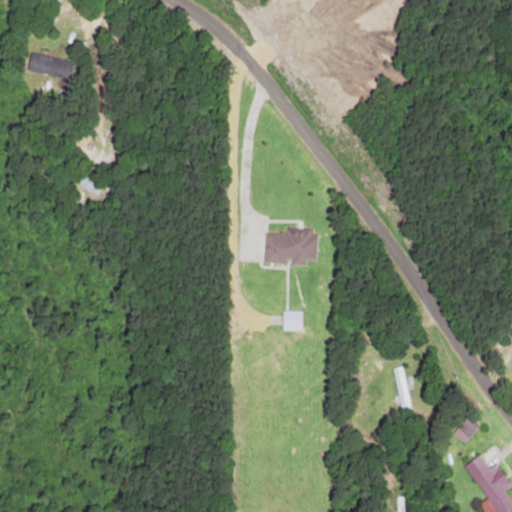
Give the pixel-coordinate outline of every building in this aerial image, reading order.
[(68,78),(71,60),(28,53),(25,71),(68,78)] [(263,233),(262,264),(287,264),(287,265),(304,266),(304,260),(315,260),(316,235),(309,235),(309,229),(285,228),(285,233),(263,233)] [(281,330),(299,330),(299,310),(281,310),(281,330)] [(463,442),(476,427),(465,417),(451,432),(463,442)] [(484,498),(479,501),(485,511),(499,511),(511,504),(502,489),(509,485),(495,462),(487,467),(479,454),(463,463),(484,498)]
